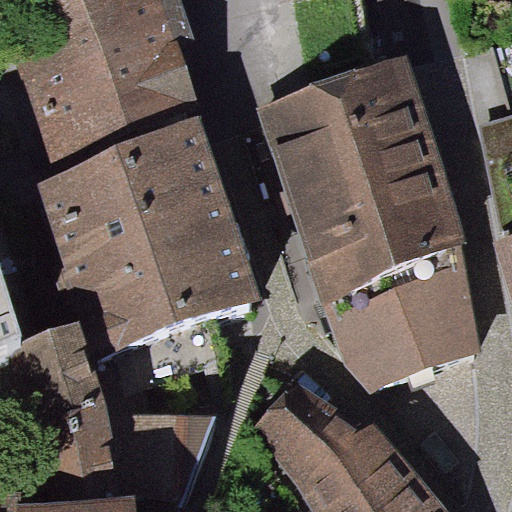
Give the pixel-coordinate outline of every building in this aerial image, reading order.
[(179,0),(67,0),(14,36),(52,187),(203,131),(176,58),(196,52),(179,0)] [(511,115),(511,42),(494,49),(510,116),(511,115)] [(410,57),(262,100),(327,313),(471,270),(410,57)] [(511,115),(510,116),(482,126),(504,231),(506,237),(511,235),(511,115)] [(203,131),(52,187),(32,194),(80,332),(94,367),(258,311),(203,131)] [(511,235),(506,237),(494,241),(496,249),(510,292),(511,298),(511,235)] [(471,270),(327,313),(352,398),(496,356),(471,270)] [(0,274),(0,350),(22,343),(0,274)] [(109,419),(94,367),(80,332),(9,356),(20,389),(32,423),(35,443),(39,486),(41,503),(126,502),(109,419)] [(359,441),(298,386),(258,430),(308,511),(443,511),(372,429),(359,441)] [(216,419),(109,419),(126,502),(176,497),(216,419)] [(0,511),(128,511),(126,502),(41,503),(0,500),(0,511)]
